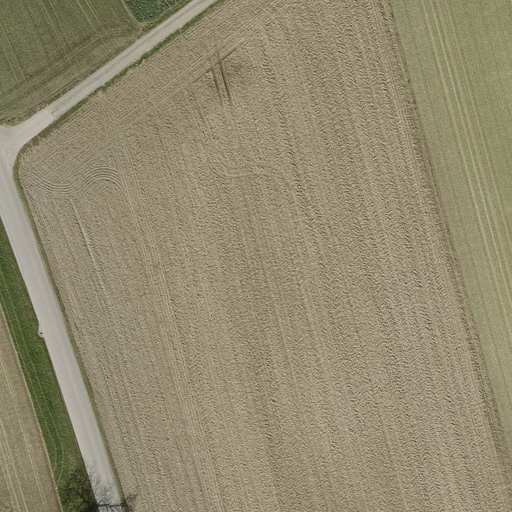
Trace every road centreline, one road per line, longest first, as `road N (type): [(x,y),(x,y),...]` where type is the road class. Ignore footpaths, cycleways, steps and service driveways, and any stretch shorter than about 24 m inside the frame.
road 1 (tertiary): [(113,511),(0,147)]
road 2 (track): [(2,151),(218,0)]
